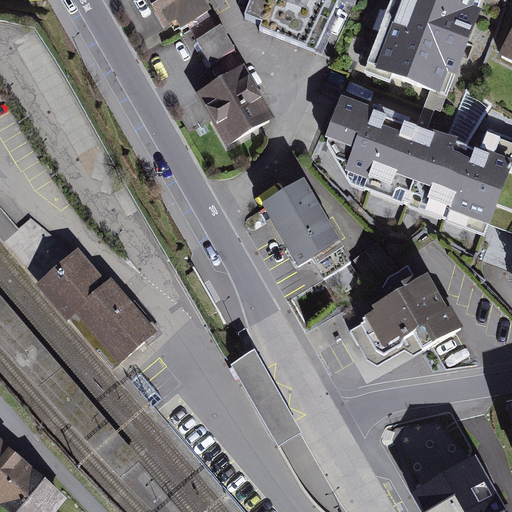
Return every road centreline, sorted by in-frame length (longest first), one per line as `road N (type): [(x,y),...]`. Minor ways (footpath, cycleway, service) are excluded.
road 1 (unclassified): [(88,0),(329,426)]
road 2 (residential): [(329,426),(400,394),(511,379)]
